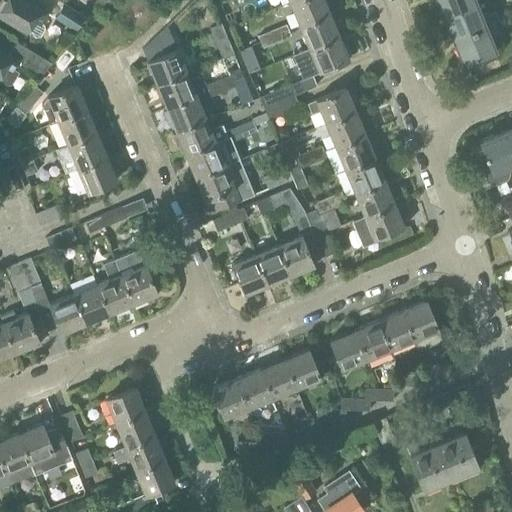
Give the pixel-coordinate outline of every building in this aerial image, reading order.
[(44,25),(39,22),(45,11),(25,0),(6,0),(0,10),(0,16),(34,36),(37,38),(40,37),(45,30),(44,25)] [(293,0),(289,2),(299,25),(328,12),(323,0),(293,0)] [(475,2),(473,0),(436,0),(443,15),(475,2)] [(475,2),(443,15),(453,39),(484,26),(499,20),(495,12),(488,15),(486,12),(480,15),(475,2)] [(64,5),(56,19),(76,30),(84,17),(64,5)] [(309,48),(338,36),(328,12),(299,25),(300,27),(309,48)] [(220,23),(209,28),(221,58),(232,53),(220,23)] [(271,30),(275,41),(289,35),(285,24),(271,30)] [(484,26),(453,39),(462,61),(462,63),(464,62),(467,70),(497,58),(494,50),(495,50),(494,48),(484,26)] [(261,47),(275,41),(271,30),(257,36),(261,47)] [(293,54),(303,78),(348,59),(338,36),(309,48),(293,54)] [(16,41),(10,50),(37,67),(34,71),(41,75),(51,63),(16,41)] [(11,85),(18,73),(11,69),(17,59),(0,48),(0,80),(5,83),(8,85),(11,85)] [(147,61),(157,85),(186,73),(176,49),(147,61)] [(196,97),(186,73),(157,85),(167,109),(196,97)] [(218,81),(223,92),(237,86),(232,75),(218,81)] [(209,97),(223,92),(218,81),(205,86),(209,97)] [(33,84),(15,105),(24,114),(43,93),(33,84)] [(259,97),(264,108),(294,95),(290,84),(259,97)] [(46,97),(56,121),(76,113),(86,109),(76,85),(46,97)] [(315,99),(325,124),(356,113),(344,87),(315,99)] [(294,95),(264,108),(269,119),(299,106),(294,95)] [(167,109),(176,132),(206,120),(196,97),(167,109)] [(56,121),(66,145),(96,133),(86,109),(76,113),(56,121)] [(336,148),(365,136),(356,113),(325,124),(336,148)] [(184,151),(185,154),(215,142),(226,138),(220,125),(209,129),(206,120),(176,132),(177,134),(173,136),(177,147),(179,147),(181,152),(184,151)] [(238,127),(242,138),(256,133),(251,122),(238,127)] [(228,144),(242,138),(238,127),(224,133),(228,144)] [(511,170),(511,149),(504,131),(480,141),(481,145),(486,157),(478,160),(487,182),(493,185),(508,179),(509,174),(508,172),(511,170)] [(71,157),(72,159),(76,169),(106,157),(96,133),(66,145),(57,149),(61,161),(71,157)] [(336,148),(345,171),(375,159),(365,136),(336,148)] [(224,165),(215,142),(185,154),(195,177),(224,165)] [(307,152),(311,163),(325,157),(321,146),(307,152)] [(15,153),(20,165),(32,160),(27,148),(15,153)] [(297,169),(311,163),(307,152),(293,158),(297,169)] [(116,181),(106,157),(76,169),(86,193),(116,181)] [(224,165),(195,177),(205,202),(210,200),(215,212),(253,196),(238,159),(224,165)] [(354,193),(384,180),(375,159),(345,171),(354,193)] [(32,160),(20,165),(25,177),(37,172),(32,160)] [(4,171),(13,193),(24,189),(15,167),(4,171)] [(281,170),(262,178),(267,189),(286,181),(281,170)] [(4,171),(0,172),(0,191),(2,197),(13,193),(4,171)] [(354,193),(364,216),(393,203),(384,180),(354,193)] [(270,196),(274,207),(284,203),(293,217),(303,211),(289,188),(270,196)] [(340,193),(327,199),(331,209),(345,203),(340,193)] [(260,213),(274,207),(270,196),(256,202),(260,213)] [(331,209),(327,199),(313,205),(317,215),(331,209)] [(364,216),(351,221),(362,246),(375,240),(375,239),(403,227),(393,203),(364,216)] [(60,204),(34,214),(39,226),(65,215),(60,204)] [(122,206),(96,217),(100,228),(126,217),(122,206)] [(242,207),(211,220),(216,231),(247,219),(242,207)] [(96,217),(84,222),(89,233),(100,228),(96,217)] [(321,222),(310,227),(323,257),(334,253),(321,222)] [(44,238),(49,250),(75,239),(70,228),(44,238)] [(301,236),(278,245),(290,275),(314,265),(301,236)] [(278,245),(254,255),(267,285),(290,275),(278,245)] [(119,274),(132,304),(156,294),(144,264),(148,262),(143,251),(142,248),(113,260),(115,263),(119,274)] [(267,285),(254,255),(230,265),(243,295),(267,285)] [(30,258),(18,263),(29,288),(40,284),(30,258)] [(96,284),(108,314),(132,304),(119,274),(115,263),(113,260),(102,264),(108,279),(96,284)] [(29,288),(18,263),(7,268),(18,293),(29,288)] [(96,284),(72,294),(84,324),(108,314),(96,284)] [(84,324),(72,294),(48,304),(61,333),(84,324)] [(425,300),(401,310),(413,339),(414,339),(418,350),(441,341),(425,300)] [(413,339),(401,310),(377,320),(389,349),(413,339)] [(0,315),(0,317),(2,323),(14,352),(38,343),(26,313),(14,318),(12,311),(0,315)] [(377,320),(353,330),(365,359),(389,349),(377,320)] [(0,358),(14,352),(2,323),(0,323),(0,358)] [(365,359),(353,330),(329,340),(341,369),(365,359)] [(283,359),(294,388),(318,378),(306,349),(283,359)] [(271,398),(294,388),(283,359),(259,369),(271,398)] [(423,375),(427,376),(451,377),(451,365),(423,364),(423,375)] [(247,408),(271,398),(259,369),(235,379),(247,408)] [(400,374),(399,386),(427,387),(427,376),(423,375),(400,374)] [(247,408),(235,379),(211,388),(223,417),(247,408)] [(115,423),(144,411),(134,387),(105,399),(115,423)] [(364,399),(369,400),(392,401),(393,390),(365,388),(364,399)] [(447,392),(418,404),(423,416),(452,404),(447,392)] [(341,398),(340,409),(340,410),(345,410),(369,411),(369,401),(364,400),(364,399),(341,398)] [(344,421),(345,410),(340,410),(340,409),(317,408),(317,418),(317,420),(322,420),(344,421)] [(71,411),(60,415),(70,441),(82,437),(71,411)] [(144,411),(115,423),(124,446),(154,434),(144,411)] [(321,430),(322,420),(317,420),(317,418),(294,417),(294,429),(321,430)] [(385,418),(371,424),(382,449),(395,444),(385,418)] [(17,433),(30,462),(53,452),(41,423),(17,433)] [(259,443),(264,443),(286,444),(287,433),(260,432),(259,442),(259,443)] [(34,474),(30,462),(17,433),(0,439),(0,459),(6,472),(10,484),(34,474)] [(463,433),(435,445),(449,480),(478,468),(463,433)] [(154,434),(124,446),(112,451),(117,463),(129,458),(134,471),(164,458),(154,434)] [(259,443),(259,442),(236,441),(236,452),(263,454),(264,443),(259,443)] [(435,445),(409,455),(423,491),(449,480),(435,445)] [(75,453),(80,465),(92,460),(87,448),(75,453)] [(164,458),(134,471),(144,495),(174,482),(164,458)] [(6,472),(0,459),(0,488),(10,484),(6,472)] [(97,473),(92,460),(80,465),(85,477),(97,473)] [(73,468),(62,473),(72,499),(83,494),(73,468)] [(300,470),(289,478),(303,500),(314,492),(300,470)] [(317,499),(326,511),(363,511),(364,511),(352,493),(359,489),(347,471),(321,487),(325,494),(317,499)] [(310,511),(300,495),(282,506),(285,511),(310,511)] [(7,511),(22,511),(20,507),(16,496),(3,500),(7,511)] [(129,500),(102,511),(100,511),(133,511),(129,500)] [(20,507),(22,511),(36,511),(32,502),(20,507)]
